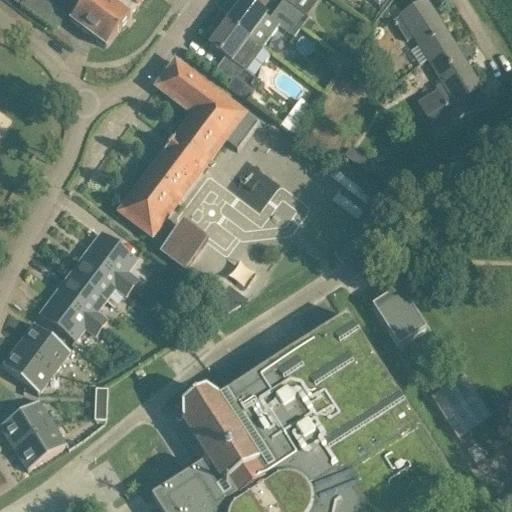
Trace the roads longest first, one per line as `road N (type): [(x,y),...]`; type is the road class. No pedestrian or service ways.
road 1 (residential): [(0,302),(78,131),(81,107)]
road 2 (residential): [(81,107),(133,91),(200,0)]
road 3 (residential): [(81,107),(57,63),(0,19)]
